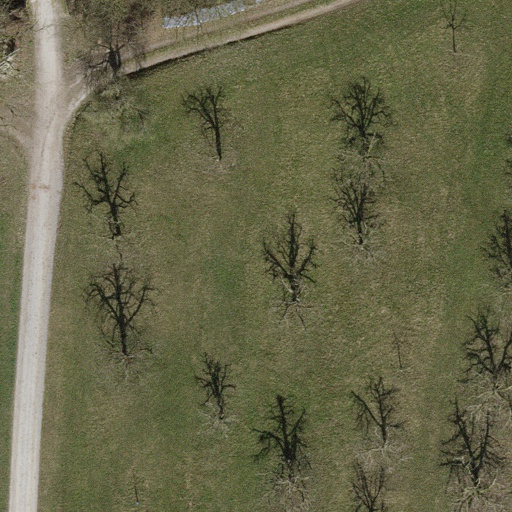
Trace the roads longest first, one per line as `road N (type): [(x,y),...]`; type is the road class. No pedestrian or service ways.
road 1 (track): [(54,94),(25,511)]
road 2 (track): [(54,94),(159,51),(331,0)]
